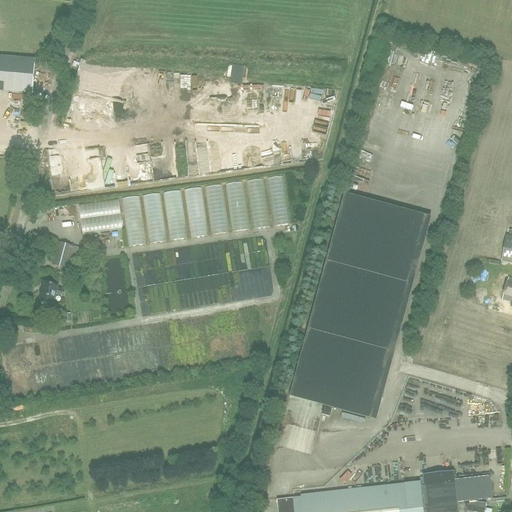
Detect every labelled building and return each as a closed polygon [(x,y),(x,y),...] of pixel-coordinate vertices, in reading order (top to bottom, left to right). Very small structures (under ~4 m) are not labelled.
[(0,91),(32,95),(35,60),(0,57),(0,91)] [(203,94),(202,81),(192,82),(193,94),(203,94)] [(199,122),(190,123),(191,133),(201,131),(199,122)] [(139,160),(151,159),(151,146),(139,146),(139,160)] [(102,149),(90,150),(90,159),(93,159),(94,166),(101,165),(101,158),(102,158),(102,149)] [(173,160),(174,179),(192,178),(191,159),(173,160)] [(153,165),(142,167),(143,174),(140,175),(141,182),(155,180),(153,165)] [(189,191),(193,238),(210,237),(206,189),(189,191)] [(172,241),(189,240),(185,193),(169,194),(172,241)] [(332,409),(371,419),(425,216),(345,194),(291,391),(330,402),(329,408),(332,409)] [(490,208),(487,227),(511,231),(511,212),(507,212),(508,204),(500,203),(501,200),(494,199),(493,209),(490,208)] [(83,235),(123,230),(119,200),(79,205),(83,235)] [(229,234),(228,208),(214,209),(215,234),(229,234)] [(257,230),(273,228),(269,208),(253,211),(257,230)] [(236,232),(251,231),(250,210),(235,210),(236,232)] [(289,212),(277,213),(278,226),(290,225),(289,212)] [(132,247),(146,246),(144,213),(130,213),(132,247)] [(511,264),(511,238),(506,237),(502,263),(511,264)] [(109,243),(111,248),(120,245),(119,240),(109,243)] [(81,249),(74,247),(58,243),(52,265),(68,270),(70,262),(77,264),(81,249)] [(511,302),(511,278),(509,278),(505,293),(501,291),(498,298),(511,302)] [(62,296),(64,290),(57,289),(58,286),(43,282),(41,290),(43,290),(40,302),(53,306),(56,294),(62,296)] [(511,349),(511,320),(460,307),(453,335),(511,349)] [(320,423),(324,403),(317,402),(314,422),(320,423)] [(330,417),(332,409),(324,407),(322,415),(330,417)] [(458,511),(457,502),(493,499),(491,476),(454,480),(453,471),(424,475),(425,486),(421,487),(420,482),(301,495),(301,497),(277,500),(278,511),(458,511)] [(485,511),(487,504),(477,502),(470,503),(469,506),(467,505),(465,511),(485,511)]
